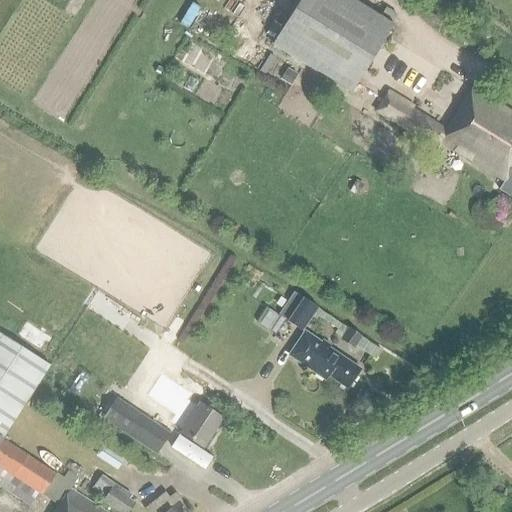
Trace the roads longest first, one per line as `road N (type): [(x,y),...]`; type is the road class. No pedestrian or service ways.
road 1 (primary): [(283,511),(511,373)]
road 2 (unclassified): [(345,511),(511,409)]
